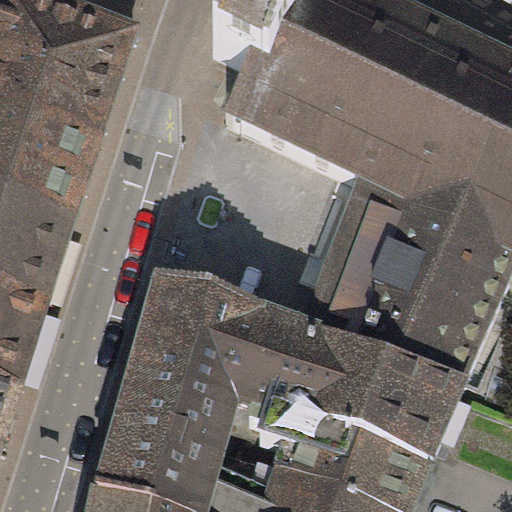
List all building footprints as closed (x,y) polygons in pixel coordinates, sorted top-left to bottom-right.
[(83,23),(23,0),(0,0),(0,201),(76,231),(136,43),(83,23)] [(511,71),(360,0),(289,0),(280,20),(244,2),(215,60),(252,78),(228,128),(361,192),(511,266),(511,71)] [(511,266),(361,192),(305,339),(465,394),(511,281),(511,266)] [(76,231),(0,201),(0,291),(51,311),(76,231)] [(51,311),(0,291),(0,387),(23,396),(51,311)] [(163,295),(126,410),(228,438),(234,411),(427,480),(461,405),(465,394),(305,339),(163,295)] [(23,396),(0,387),(0,451),(4,453),(23,396)] [(126,410),(101,501),(138,511),(202,511),(228,438),(126,410)] [(234,411),(228,438),(202,511),(272,511),(283,480),(259,473),(261,448),(234,411)] [(261,448),(259,473),(283,480),(284,477),(374,511),(414,511),(427,480),(234,411),(261,448)] [(374,511),(284,477),(283,480),(272,511),(374,511)] [(138,511),(101,501),(98,511),(138,511)]
